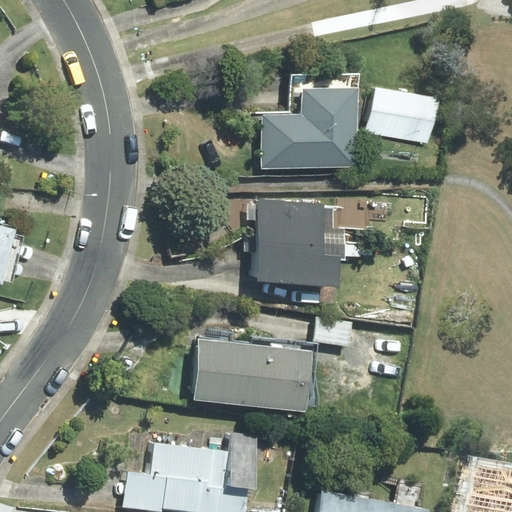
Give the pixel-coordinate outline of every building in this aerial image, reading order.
[(353,166),(350,79),(294,81),(295,108),(256,109),(258,168),(353,166)] [(431,98),(370,86),(362,129),(422,141),(431,98)] [(317,250),(319,198),(245,195),(241,281),(327,284),(328,256),(317,250)] [(351,321),(313,314),(308,340),(346,347),(351,321)] [(185,398),(298,405),(302,340),(190,333),(185,398)] [(124,501),(216,511),(246,511),(256,430),(225,426),(222,451),(155,443),(151,477),(128,474),(124,501)] [(511,511),(511,468),(474,463),(466,511),(511,511)] [(314,511),(420,511),(422,504),(320,485),(314,511)]
